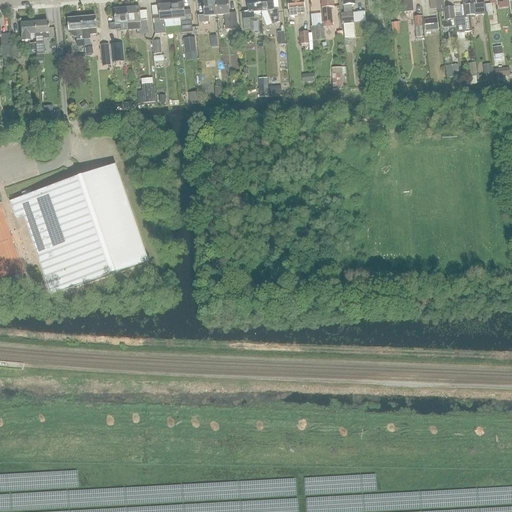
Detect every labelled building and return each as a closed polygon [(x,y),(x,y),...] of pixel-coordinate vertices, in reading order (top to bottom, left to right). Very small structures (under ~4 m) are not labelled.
[(215,1),(216,16),(224,16),(225,30),(237,29),(236,13),(229,14),(228,0),(215,1)] [(261,13),(260,0),(247,0),(248,12),(242,13),(243,30),(250,30),(250,19),(254,19),(253,14),(261,13)] [(272,0),(260,0),(261,13),(267,12),(272,25),(279,23),(278,9),(273,10),(272,0)] [(288,3),(289,11),(289,17),(297,17),(297,14),(305,14),(304,9),(303,1),(301,1),(300,0),(290,0),(290,2),(288,3)] [(323,27),(324,27),(330,27),(329,20),(330,20),(329,13),(331,12),(331,8),(334,8),(333,0),(320,0),(322,9),(323,26),(323,27)] [(342,0),(343,6),(344,13),(340,14),(341,25),(342,25),(344,40),(355,38),(354,24),(353,12),(352,12),(351,6),(355,5),(354,0),(342,0)] [(399,0),(400,1),(398,1),(399,13),(413,12),(412,1),(415,0),(414,0),(399,0)] [(439,13),(437,0),(429,0),(430,8),(431,8),(431,14),(439,13)] [(437,0),(439,13),(443,13),(444,21),(455,20),(454,7),(445,8),(443,0),(437,0)] [(470,16),(468,0),(461,0),(463,16),(455,17),(457,34),(472,32),(470,16)] [(484,3),(476,4),(475,0),(468,0),(470,16),(485,15),(484,3)] [(216,16),(215,1),(203,2),(204,16),(198,17),(198,24),(210,23),(209,17),(216,16)] [(184,4),(171,5),(172,20),(180,20),(181,34),(193,33),(191,11),(184,12),(184,4)] [(159,16),(153,17),(155,35),(166,34),(165,21),(172,20),(171,5),(158,6),(159,16)] [(139,8),(127,9),(128,24),(129,30),(136,29),(137,35),(148,34),(147,21),(140,22),(139,8)] [(115,24),(109,25),(109,32),(129,30),(128,24),(127,9),(114,10),(115,24)] [(423,37),(421,16),(414,17),(415,28),(416,38),(423,37)] [(95,18),(81,19),(82,30),(96,29),(95,18)] [(84,46),(83,40),(82,30),(81,19),(67,20),(68,26),(68,32),(75,31),(77,47),(78,47),(78,49),(82,49),(81,47),(84,46)] [(437,20),(424,21),(425,31),(438,30),(437,20)] [(47,22),(33,23),(34,34),(35,44),(36,50),(36,55),(43,54),(41,38),(48,38),(48,33),(47,22)] [(29,35),(34,34),(33,23),(19,24),(21,42),(29,41),(29,35)] [(325,41),(324,27),(323,27),(323,26),(315,27),(316,33),(312,33),(313,42),(325,41)] [(312,42),(313,42),(312,33),(308,34),(308,32),(299,33),(300,45),(301,45),(302,51),(313,50),(312,42)] [(195,39),(185,39),(186,53),(196,52),(195,39)] [(160,41),(154,41),(155,55),(162,54),(160,41)] [(121,56),(120,44),(110,45),(111,57),(121,56)] [(110,60),(108,45),(100,46),(102,61),(110,60)] [(12,58),(10,46),(0,47),(1,59),(12,58)] [(23,57),(22,46),(11,47),(13,58),(23,57)] [(502,54),(501,47),(493,48),(494,56),(502,54)] [(256,60),(254,50),(245,51),(247,62),(256,60)] [(84,55),(74,56),(75,62),(75,65),(85,64),(84,55)] [(475,63),(469,64),(471,79),(477,77),(475,63)] [(491,64),(483,65),(484,75),(492,74),(491,64)] [(454,65),(445,66),(447,79),(455,78),(454,65)] [(509,68),(495,70),(496,77),(510,75),(509,68)] [(340,74),(332,75),(332,85),(333,85),(333,89),(341,89),(340,74)] [(259,97),(268,97),(267,85),(259,86),(259,97)] [(143,103),(155,102),(153,86),(141,87),(143,103)] [(215,102),(217,102),(224,102),(224,87),(216,87),(215,102)] [(51,107),(42,107),(43,115),(52,115),(51,107)] [(40,239),(55,284),(58,294),(149,264),(115,166),(31,195),(29,191),(22,194),(23,198),(10,202),(15,218),(27,214),(30,224),(28,224),(33,241),(40,239)]
